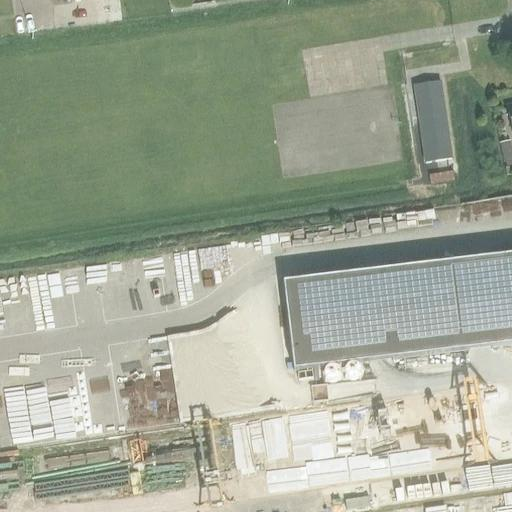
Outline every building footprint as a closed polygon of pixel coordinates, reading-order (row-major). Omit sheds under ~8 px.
[(84,8),(88,26),(117,19),(113,1),(84,8)] [(412,87),(423,165),(452,161),(440,83),(412,87)] [(511,150),(510,142),(500,144),(503,161),(505,161),(511,159),(511,150)] [(452,172),(429,176),(431,185),(454,182),(452,172)] [(511,256),(284,285),(295,372),(511,345),(511,256)] [(417,466),(452,464),(451,447),(416,449),(417,466)]
